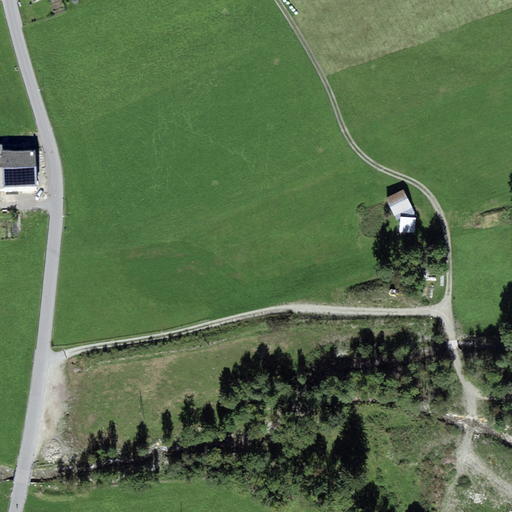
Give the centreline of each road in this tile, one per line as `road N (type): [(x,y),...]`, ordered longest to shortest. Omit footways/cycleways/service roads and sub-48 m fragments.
road 1 (track): [(511,414),(477,403),(449,322),(295,305),(42,360)]
road 2 (unclassified): [(8,0),(57,179),(42,360),(15,511)]
road 3 (track): [(277,0),(357,154),(420,188),(441,222),(453,278),(449,322)]
